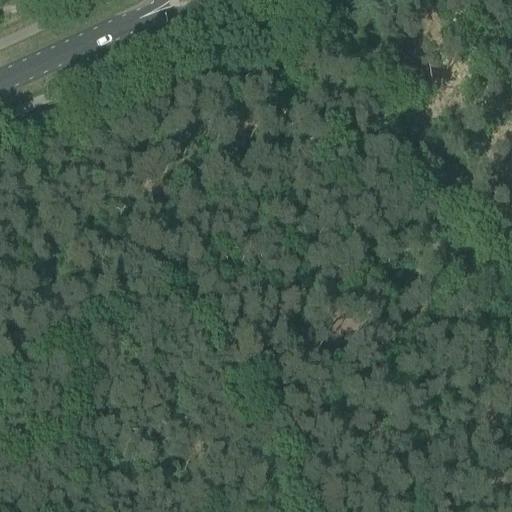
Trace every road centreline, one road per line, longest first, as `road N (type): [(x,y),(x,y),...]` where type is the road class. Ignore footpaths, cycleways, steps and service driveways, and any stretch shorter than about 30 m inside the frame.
road 1 (track): [(425,191),(316,183),(159,252),(133,275),(86,347),(0,384)]
road 2 (track): [(511,315),(291,0)]
road 3 (tertiary): [(0,84),(148,14)]
